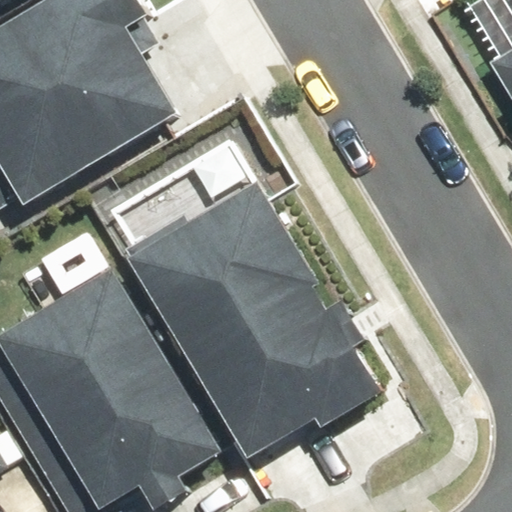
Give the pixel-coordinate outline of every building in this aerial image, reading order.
[(0,160),(0,220),(27,204),(36,219),(191,126),(140,41),(161,28),(144,0),(78,0),(0,47),(0,156),(2,160),(0,160)] [(0,0),(0,21),(36,0),(0,0)] [(511,63),(497,72),(511,97),(511,63)] [(327,432),(333,442),(397,404),(370,360),(380,355),(354,312),(339,321),(326,300),(333,296),(272,196),(202,237),(194,224),(134,259),(261,471),(327,432)] [(192,490),(235,465),(127,284),(20,347),(17,343),(0,353),(0,395),(69,511),(133,511),(152,501),(158,511),(188,511),(201,505),(192,490)]
